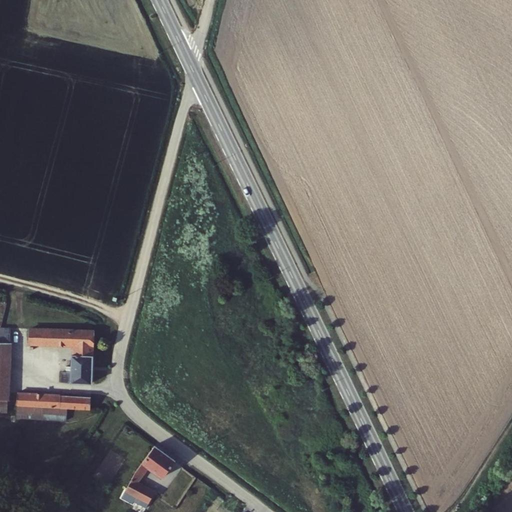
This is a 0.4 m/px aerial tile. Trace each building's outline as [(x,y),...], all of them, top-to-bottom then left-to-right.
[(29,334),(71,335),(94,336),(94,321),(30,318),(29,334)] [(94,336),(71,335),(71,344),(94,344),(94,336)] [(94,344),(71,344),(70,356),(65,356),(65,362),(61,362),(61,374),(94,377),(94,344)] [(94,401),(94,388),(23,382),(22,394),(64,398),(94,401)] [(64,398),(22,394),(21,406),(63,411),(64,398)] [(136,441),(120,430),(100,460),(110,467),(122,450),(127,454),(136,441)] [(171,462),(152,446),(131,471),(127,479),(117,501),(128,506),(126,510),(129,511),(141,511),(145,501),(129,493),(135,475),(143,466),(157,478),(171,462)]
